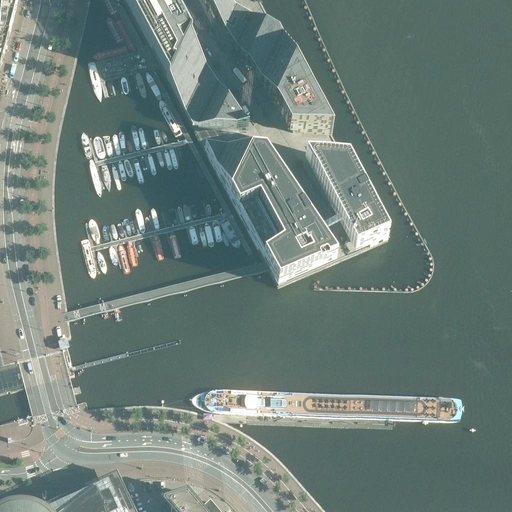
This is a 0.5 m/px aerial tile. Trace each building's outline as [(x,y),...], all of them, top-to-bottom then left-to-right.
[(0,0),(0,70),(9,37),(15,11),(17,0),(0,0)] [(122,0),(168,86),(183,115),(190,129),(198,129),(214,130),(235,131),(247,132),(240,121),(228,102),(218,88),(214,82),(206,70),(190,41),(168,0),(122,0)] [(217,0),(201,0),(207,8),(225,33),(236,50),(247,65),(260,85),(277,110),(291,137),(296,138),(334,139),(298,68),(283,39),(279,32),(266,25),(253,18),(237,10),(217,0)] [(336,263),(320,239),(317,235),(315,232),(281,181),(282,180),(276,168),(273,170),(271,167),(266,159),(265,157),(263,157),(263,154),(244,153),(244,155),(225,153),(204,151),(216,173),(228,197),(237,212),(258,251),(268,271),(277,288),(319,270),(327,266),(336,263)] [(313,177),(338,224),(355,255),(370,248),(381,243),(388,240),(384,233),(347,164),(317,162),(311,161),(304,161),(305,162),(313,177)] [(69,349),(67,341),(65,342),(64,338),(58,340),(59,343),(58,344),(60,351),(69,349)] [(132,511),(119,484),(119,483),(116,477),(107,480),(69,498),(0,505),(0,511),(132,511)] [(201,511),(186,494),(178,497),(159,503),(166,511),(201,511)]
